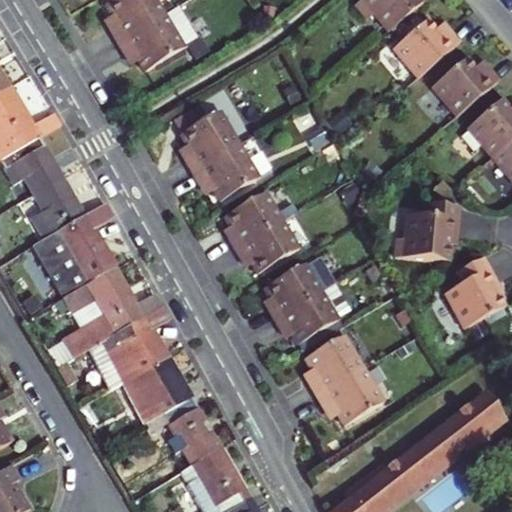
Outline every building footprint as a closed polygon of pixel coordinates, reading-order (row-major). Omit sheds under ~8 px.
[(107,21),(115,34),(161,7),(157,0),(104,0),(109,8),(115,17),(107,21)] [(173,0),(161,7),(180,39),(195,30),(177,0),(173,0)] [(386,24),(414,0),(355,0),(365,11),(370,6),(386,24)] [(161,7),(115,34),(123,48),(131,44),(137,53),(143,63),(182,41),(180,39),(161,7)] [(109,8),(102,12),(107,21),(115,17),(109,8)] [(416,70),(456,36),(446,23),(439,29),(433,21),(424,12),(390,41),(416,70)] [(439,16),(433,21),(439,29),(446,23),(439,16)] [(131,44),(123,48),(129,57),(137,53),(131,44)] [(455,109),(495,74),(485,61),(478,68),(472,60),(463,50),(429,79),(455,109)] [(479,54),(472,60),(478,68),(485,61),(479,54)] [(4,88),(0,89),(0,156),(53,126),(46,115),(26,127),(4,88)] [(490,150),(511,130),(511,107),(507,101),(498,91),(464,120),(490,150)] [(170,114),(178,126),(204,111),(196,98),(170,114)] [(182,152),(190,165),(236,137),(216,104),(178,127),(184,138),(190,147),(182,152)] [(511,130),(490,150),(511,176),(511,130)] [(236,137),(190,165),(198,178),(206,174),(211,183),(218,194),(256,170),(236,137)] [(190,147),(184,138),(177,143),(182,152),(190,147)] [(26,195),(56,178),(38,146),(8,164),(26,195)] [(206,174),(198,178),(203,187),(211,183),(206,174)] [(49,234),(79,217),(56,178),(26,195),(49,234)] [(225,228),(233,241),(280,213),(263,185),(222,209),(227,219),(231,225),(225,228)] [(453,228),(456,198),(426,196),(425,209),(404,207),(401,231),(394,231),(392,249),(447,254),(449,227),(453,228)] [(49,234),(28,248),(57,297),(108,269),(88,232),(108,219),(99,205),(79,217),(49,234)] [(280,213),(233,241),(240,254),(246,251),(250,256),(255,266),(296,242),(280,213)] [(227,219),(222,223),(225,228),(231,225),(227,219)] [(494,276),(480,250),(453,265),(460,276),(442,286),(461,322),(503,299),(491,278),(494,276)] [(246,251),(240,254),(244,260),(250,256),(246,251)] [(265,300),(272,312),(319,284),(303,256),(261,280),(267,290),(271,296),(265,300)] [(108,269),(57,297),(55,299),(74,331),(58,340),(69,359),(96,343),(154,306),(147,293),(128,304),(108,269)] [(319,284),(272,312),(280,325),(286,322),(289,327),(295,337),(336,313),(335,310),(347,303),(332,276),(319,284)] [(271,296),(267,290),(261,294),(265,300),(271,296)] [(120,383),(160,359),(143,330),(162,320),(154,306),(96,343),(120,383)] [(286,322),(280,325),(284,331),(289,327),(286,322)] [(306,376),(315,389),(361,361),(341,328),(302,351),(309,362),(314,371),(306,376)] [(155,418),(185,401),(160,359),(120,383),(144,425),(155,418)] [(361,361),(315,389),(323,403),(330,398),(336,407),(342,418),(381,395),(361,361)] [(314,371),(309,362),(301,367),(306,376),(314,371)] [(499,400),(482,377),(324,497),(332,511),(370,511),(364,502),(499,400)] [(330,398),(323,403),(328,412),(336,407),(330,398)] [(184,467),(212,450),(212,449),(203,432),(197,435),(191,424),(196,421),(185,401),(155,418),(184,467)] [(195,511),(218,511),(240,498),(212,450),(184,467),(174,474),(195,511)] [(12,479),(4,465),(0,467),(0,511),(14,511),(22,508),(7,482),(12,479)] [(248,511),(240,498),(218,511),(248,511)]
